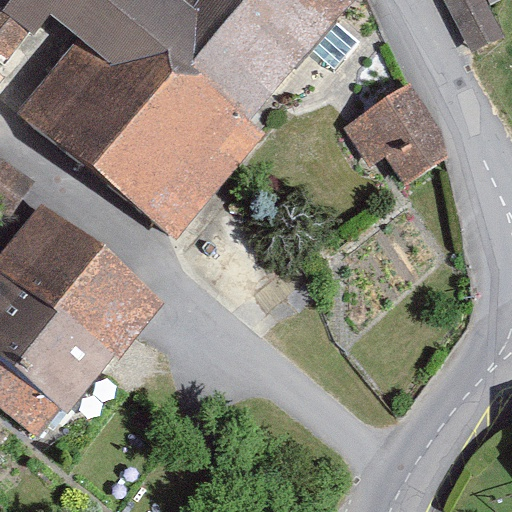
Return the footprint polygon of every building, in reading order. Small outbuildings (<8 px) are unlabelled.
[(342,0),(0,0),(0,51),(10,59),(51,9),(80,33),(21,105),(179,234),(265,131),(247,116),(342,0)] [(448,0),(472,53),(510,36),(494,0),(448,0)] [(352,121),(399,191),(460,151),(413,80),(352,121)] [(160,300),(37,194),(0,236),(0,345),(63,400),(69,406),(160,300)] [(63,400),(0,345),(0,399),(35,431),(63,400)]
